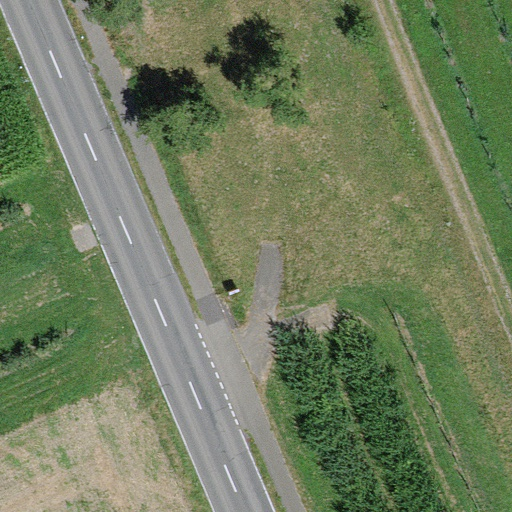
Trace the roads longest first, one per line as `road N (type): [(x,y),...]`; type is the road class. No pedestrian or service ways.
road 1 (secondary): [(33,0),(248,511)]
road 2 (track): [(379,0),(511,344)]
